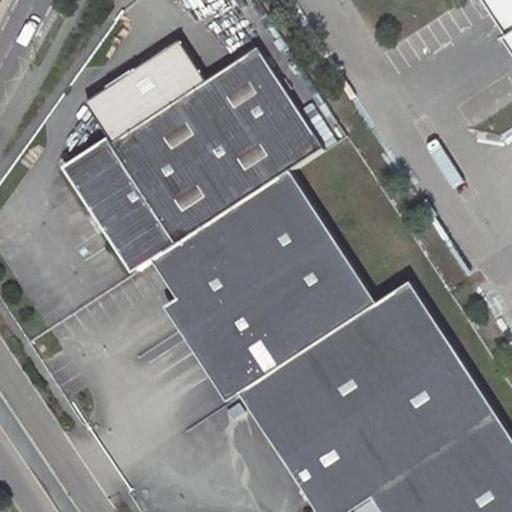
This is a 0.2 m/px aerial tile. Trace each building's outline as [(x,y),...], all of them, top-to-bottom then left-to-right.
[(511,0),(486,0),(511,39),(511,0)] [(295,169),(328,147),(261,45),(115,141),(112,135),(67,165),(137,273),(157,259),(295,169)] [(245,394),(382,303),(295,169),(157,259),(183,299),(245,394)] [(382,303),(245,394),(321,511),(355,511),(376,498),(384,511),(511,511),(511,430),(414,281),(382,303)] [(245,394),(183,299),(171,306),(234,402),(245,394)] [(355,511),(384,511),(376,498),(355,511)]
